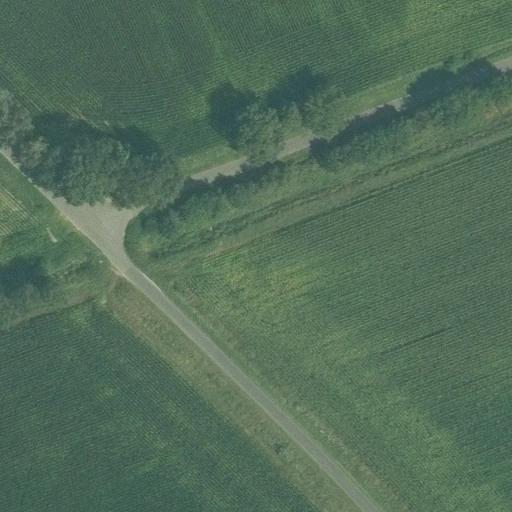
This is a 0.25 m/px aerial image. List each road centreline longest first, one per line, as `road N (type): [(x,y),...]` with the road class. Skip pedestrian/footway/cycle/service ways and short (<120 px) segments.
road 1 (unclassified): [(511,65),(135,204),(91,232)]
road 2 (unclassified): [(91,232),(370,511)]
road 3 (unclassified): [(0,143),(91,232)]
